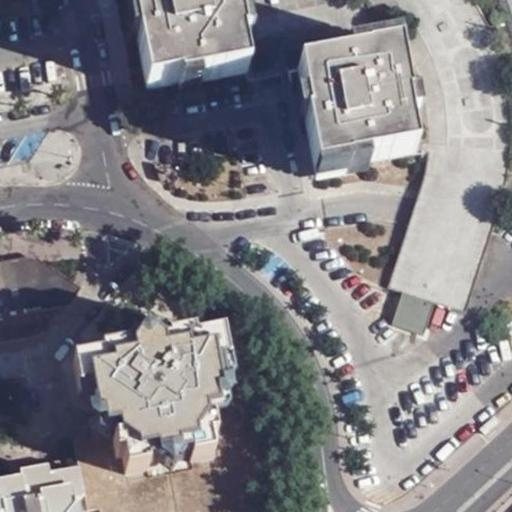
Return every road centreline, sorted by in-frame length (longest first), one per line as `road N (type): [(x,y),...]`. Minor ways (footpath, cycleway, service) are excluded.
road 1 (residential): [(106,210),(186,239),(288,331),(311,369),(326,428),(328,488)]
road 2 (residential): [(79,0),(106,210)]
